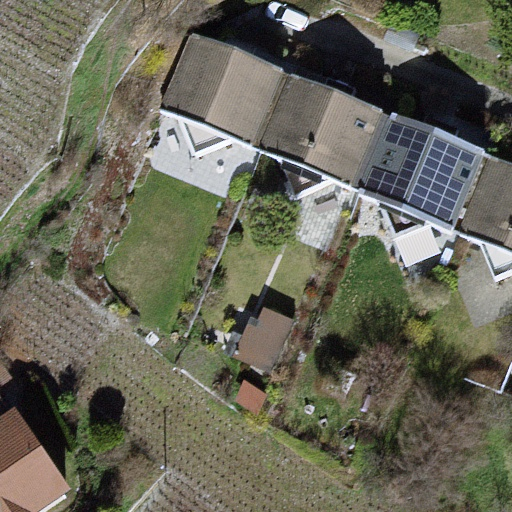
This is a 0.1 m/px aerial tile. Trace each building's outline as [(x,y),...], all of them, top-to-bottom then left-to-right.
[(204,53),(173,119),(269,158),(297,88),(204,53)] [(297,88),(269,158),(368,198),(398,125),(297,88)] [(398,125),(368,198),(474,244),(502,172),(398,125)] [(511,175),(502,172),(474,244),(511,259),(511,175)] [(30,428),(0,446),(0,511),(86,511),(96,505),(30,428)]
